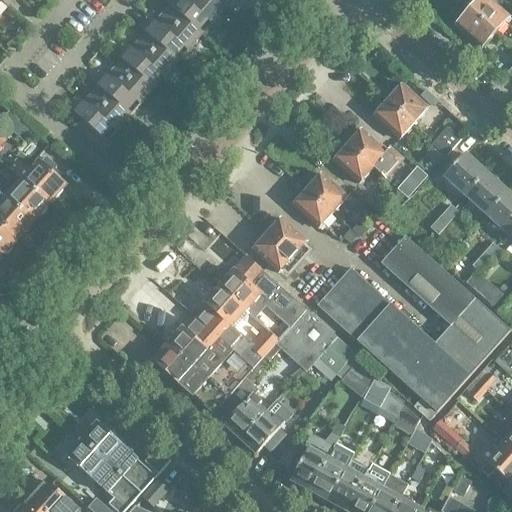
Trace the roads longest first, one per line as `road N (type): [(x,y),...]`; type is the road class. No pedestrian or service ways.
road 1 (residential): [(53,320),(349,0)]
road 2 (residential): [(253,511),(53,320)]
road 3 (residential): [(511,137),(360,0)]
